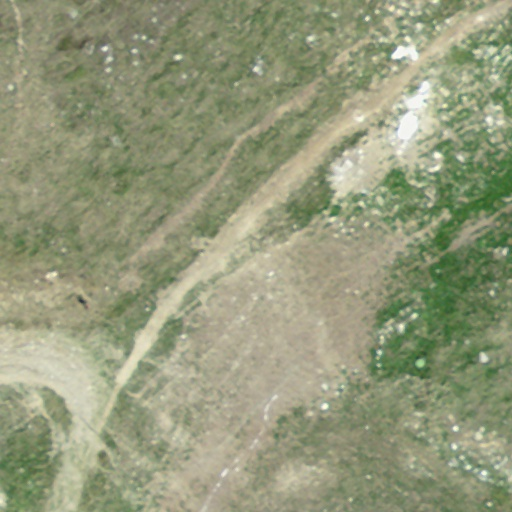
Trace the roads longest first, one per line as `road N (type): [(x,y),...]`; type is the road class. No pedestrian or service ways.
road 1 (track): [(258,415),(290,330),(511,468)]
road 2 (track): [(258,415),(99,379)]
road 3 (track): [(61,511),(84,423),(80,374)]
